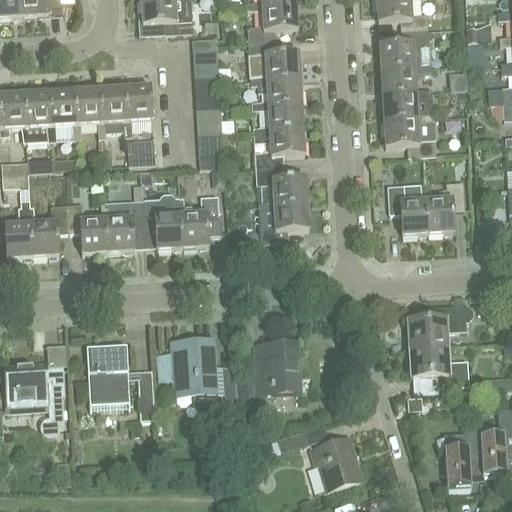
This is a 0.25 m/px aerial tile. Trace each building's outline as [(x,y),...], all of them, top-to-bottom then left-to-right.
[(0,0),(0,23),(23,22),(21,0),(0,0)] [(21,0),(23,22),(48,21),(46,0),(21,0)] [(260,0),(261,6),(262,11),(295,8),(294,0),(260,0)] [(400,27),(400,39),(428,37),(427,21),(411,22),(410,7),(409,1),(376,2),(377,28),(400,27)] [(173,2),(139,4),(140,30),(163,28),(163,41),(192,39),(190,21),(189,4),(174,6),(173,2)] [(262,11),(261,6),(245,8),(246,16),(262,15),(262,31),(247,34),(248,49),(275,48),(275,36),(297,35),(295,8),(262,11)] [(511,25),(511,16),(497,19),(497,26),(511,25)] [(477,34),(466,34),(466,49),(477,48),(477,34)] [(378,51),(380,77),(414,76),(414,80),(430,78),(429,70),(413,71),(412,55),(428,53),(428,37),(400,39),(401,50),(378,51)] [(511,41),(498,44),(499,51),(511,50),(511,41)] [(191,46),(192,57),(215,56),(214,44),(191,46)] [(266,86),(300,84),(298,57),(276,58),(275,48),(248,49),(250,84),(266,82),(266,86)] [(192,57),(192,69),(216,68),(215,56),(192,57)] [(502,110),(511,108),(511,67),(500,69),(500,76),(500,80),(511,79),(511,92),(501,94),(502,110)] [(192,69),(193,81),(216,79),(216,68),(192,69)] [(380,77),(381,102),(415,100),(416,106),(431,103),(431,95),(415,96),(414,80),(414,76),(380,77)] [(194,93),(217,91),(216,79),(193,81),(194,93)] [(268,111),(301,109),(300,84),(266,86),(266,82),(250,84),(250,91),(257,90),(257,98),(267,98),(267,106),(268,111)] [(218,103),(217,91),(194,93),(195,104),(218,103)] [(149,92),(123,93),(125,127),(122,127),(123,138),(124,144),(131,143),(130,127),(151,126),(149,92)] [(125,127),(123,93),(97,95),(100,129),(96,129),(98,145),(106,145),(106,140),(123,138),(122,127),(125,127)] [(97,95),(72,96),(75,130),(71,130),(73,146),(81,146),(80,130),(96,129),(100,129),(97,95)] [(72,96),(47,98),(49,132),(46,132),(48,148),(56,148),(55,131),(71,130),(75,130),(72,96)] [(47,98),(22,99),(25,133),(21,134),(23,150),(31,149),(48,148),(46,132),(49,132),(47,98)] [(9,135),(21,134),(25,133),(22,99),(0,100),(0,141),(9,141),(9,135)] [(381,102),(383,128),(417,126),(417,130),(433,129),(432,120),(417,121),(416,106),(415,100),(381,102)] [(218,103),(195,104),(195,116),(219,114),(218,103)] [(268,111),(267,106),(251,109),(252,116),(268,115),(269,132),(269,136),(303,134),(301,109),(268,111)] [(511,108),(502,110),(503,127),(511,126),(511,108)] [(219,126),(219,114),(195,116),(196,128),(219,126)] [(197,139),(220,138),(219,126),(196,128),(197,139)] [(418,147),(417,130),(417,126),(383,128),(384,154),(407,153),(407,164),(435,162),(434,146),(418,147)] [(255,175),(283,173),(282,162),(304,160),(303,134),(269,136),(269,132),(253,134),(253,148),(270,148),(270,157),(254,159),(255,175)] [(197,139),(198,151),(221,150),(220,138),(197,139)] [(198,151),(198,163),(222,162),(221,150),(198,151)] [(138,159),(139,171),(154,171),(154,158),(138,159)] [(128,172),(139,171),(138,159),(128,160),(128,172)] [(222,162),(198,163),(199,174),(222,173),(222,162)] [(78,164),(67,164),(67,174),(78,173),(78,164)] [(35,166),(27,166),(28,180),(36,180),(35,166)] [(27,169),(1,170),(2,182),(28,181),(27,169)] [(274,211),(307,209),(305,183),(284,184),(283,173),(255,175),(256,191),(272,190),(273,206),(274,211)] [(152,189),(151,176),(140,177),(141,190),(152,189)] [(5,264),(32,263),(30,229),(35,229),(32,213),(29,213),(28,181),(2,182),(2,195),(19,194),(20,214),(18,214),(18,229),(4,230),(5,264)] [(447,205),(431,206),(425,206),(427,240),(454,239),(452,217),(464,216),(462,189),(446,190),(447,205)] [(402,242),(427,240),(425,206),(431,206),(428,191),(421,192),(422,207),(405,208),(403,193),(387,193),(388,220),(400,219),(402,242)] [(141,207),(143,235),(154,234),(155,255),(181,254),(180,220),(185,220),(182,204),(175,205),(174,202),(171,200),(163,200),(160,202),(159,205),(141,207)] [(180,220),(181,254),(207,253),(207,242),(222,241),(221,223),(218,224),(217,202),(199,203),(201,219),(185,220),(180,220)] [(274,211),(273,206),(257,209),(258,216),(274,216),(275,232),(259,234),(260,250),(287,249),(287,236),(308,235),(307,209),(274,211)] [(105,224),(107,259),(133,257),(131,235),(143,235),(141,207),(125,208),(107,208),(109,224),(105,224)] [(105,224),(109,224),(107,208),(99,209),(100,224),(84,226),(82,210),(67,211),(68,239),(80,238),(81,260),(107,259),(105,224)] [(68,239),(67,211),(50,212),(50,228),(35,229),(30,229),(32,263),(59,261),(58,239),(68,239)] [(467,312),(463,313),(427,315),(428,327),(408,328),(410,356),(446,354),(445,339),(464,337),(464,328),(468,328),(472,323),(472,317),(467,312)] [(171,349),(172,361),(157,362),(157,359),(156,359),(158,388),(159,388),(158,386),(173,385),(174,401),(213,398),(210,346),(171,349)] [(130,414),(128,385),(126,351),(86,354),(89,416),(130,414)] [(268,371),(256,372),(258,399),(269,398),(269,394),(298,393),(296,352),(267,354),(268,371)] [(447,368),(446,354),(410,356),(412,383),(443,381),(444,393),(468,392),(466,367),(447,368)] [(47,374),(46,368),(3,371),(5,412),(47,410),(48,424),(45,425),(42,428),(41,432),(42,436),(45,439),(49,440),(53,438),(56,435),(57,432),(63,431),(62,401),(64,401),(63,373),(47,374)] [(238,409),(251,408),(250,384),(237,385),(238,409)] [(511,384),(503,385),(503,397),(511,396),(511,384)] [(221,391),(222,410),(223,430),(235,429),(233,391),(221,391)] [(152,395),(138,396),(140,426),(153,426),(152,395)] [(407,404),(408,417),(422,416),(421,404),(407,404)] [(479,441),(481,466),(482,481),(506,479),(505,463),(511,462),(511,414),(498,416),(498,432),(478,433),(479,441)] [(469,467),(481,466),(479,441),(478,433),(466,434),(467,453),(444,454),(447,494),(471,493),(469,467)] [(310,449),(306,436),(270,448),(273,460),(310,449)] [(349,445),(311,456),(324,498),(361,487),(349,445)]
